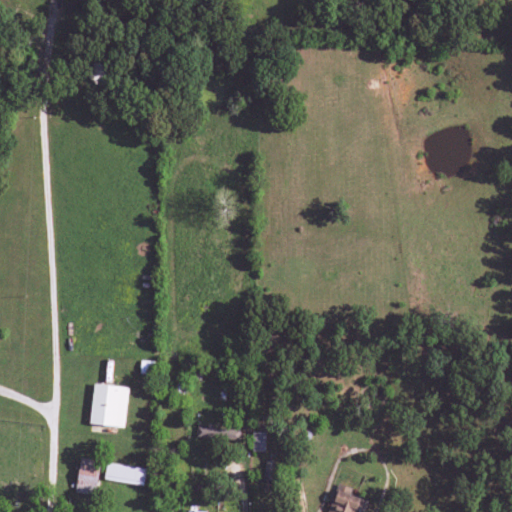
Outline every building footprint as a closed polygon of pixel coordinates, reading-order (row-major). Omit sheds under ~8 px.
[(127,387),(92,385),(90,425),(124,427),(127,387)] [(240,430),(196,428),(196,438),(239,440),(240,430)] [(265,452),(266,433),(252,432),(251,451),(265,452)] [(76,493),(95,495),(99,460),(79,458),(76,493)] [(103,479),(142,486),(146,470),(106,462),(103,479)] [(355,511),(356,511),(360,511),(365,511),(369,501),(349,496),(351,488),(336,484),(328,511),(355,511)]
